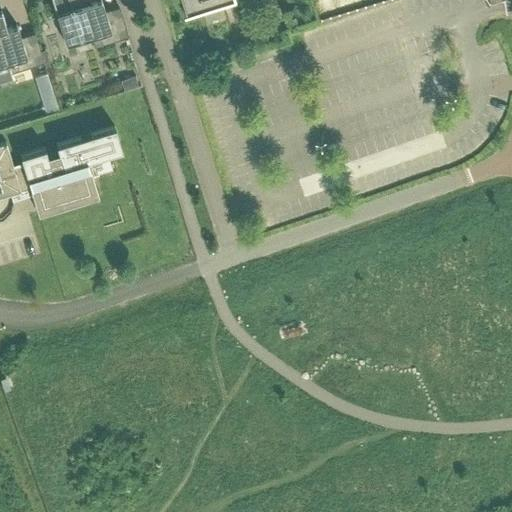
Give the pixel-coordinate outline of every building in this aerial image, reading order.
[(94,0),(90,1),(89,0),(51,0),(65,43),(90,35),(93,45),(127,34),(118,5),(104,9),(100,0),(94,0)] [(182,0),(187,14),(186,15),(186,16),(237,0),(236,0),(182,0)] [(6,28),(0,9),(0,63),(6,61),(9,71),(43,61),(34,31),(20,35),(16,23),(15,23),(15,25),(6,28)] [(137,74),(125,77),(128,87),(140,83),(137,74)] [(86,158),(112,150),(121,148),(114,125),(55,143),(57,150),(46,153),(44,146),(19,154),(21,160),(12,163),(5,140),(0,141),(0,193),(29,185),(37,211),(97,192),(86,158)]
